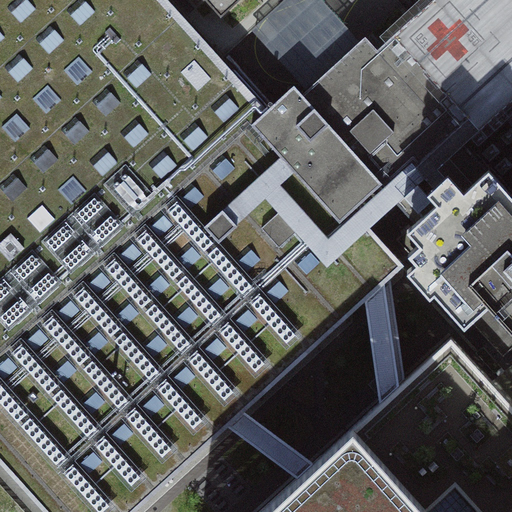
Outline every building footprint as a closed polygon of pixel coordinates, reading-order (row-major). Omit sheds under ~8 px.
[(352,209),(264,113),(239,85),(161,0),(0,0),(0,458),(48,511),(129,511),(226,424),(243,409),(359,302),(365,298),(384,280),(390,275),(402,264),(352,209)] [(186,0),(195,9),(205,0),(221,18),(240,0),(186,0)] [(294,85),(264,113),(352,209),(380,184),(415,222),(437,202),(427,192),(448,173),(464,191),(487,169),(464,143),(487,122),(490,126),(511,106),(511,0),(425,0),(418,7),(421,11),(377,50),(365,37),(334,65),(302,94),(294,85)] [(511,190),(490,166),(487,169),(464,191),(448,173),(427,192),(437,202),(415,222),(396,239),(416,260),(407,269),(430,294),(434,290),(449,307),(464,323),(469,319),(503,355),(511,346),(511,190)] [(384,280),(365,298),(380,401),(399,384),(405,378),(390,275),(384,280)] [(297,476),(258,511),(511,511),(511,403),(451,337),(405,378),(399,384),(380,401),(354,425),(335,442),(313,461),(297,476)] [(243,409),(226,424),(297,476),(313,461),(243,409)]
